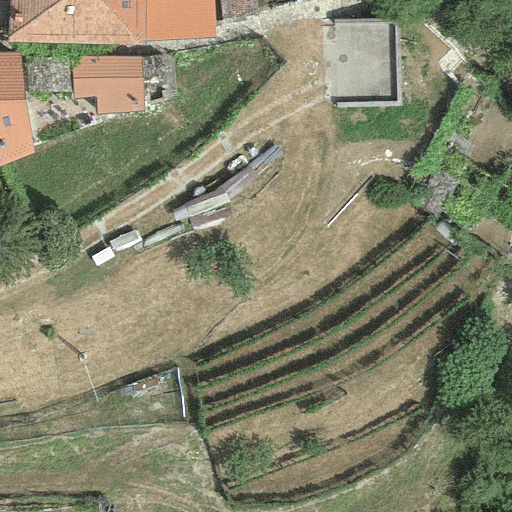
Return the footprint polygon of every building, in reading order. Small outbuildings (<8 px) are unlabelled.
[(7,0),(5,43),(144,45),(144,42),(143,0),(7,0)] [(210,0),(143,0),(144,42),(212,39),(210,0)] [(255,0),(217,0),(220,22),(257,18),(255,0)] [(19,53),(0,53),(0,167),(31,155),(19,53)] [(140,56),(69,58),(71,99),(94,98),(94,115),(142,113),(140,56)]
